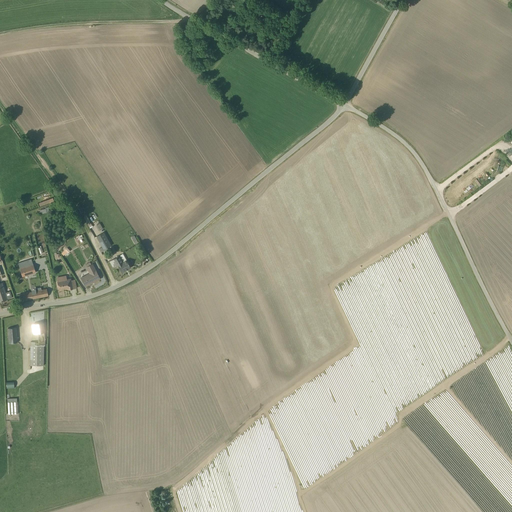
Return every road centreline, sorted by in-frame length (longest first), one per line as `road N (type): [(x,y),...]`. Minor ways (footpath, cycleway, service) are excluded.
road 1 (unclassified): [(0,314),(82,299),(137,275),(344,104)]
road 2 (unclassified): [(344,104),(410,147),(511,342)]
road 3 (track): [(277,453),(40,511)]
road 4 (track): [(0,109),(114,288)]
road 5 (unclassified): [(161,0),(344,104)]
road 6 (track): [(0,32),(186,15)]
